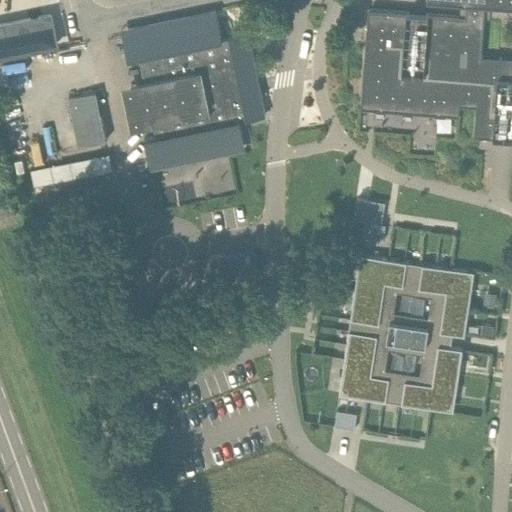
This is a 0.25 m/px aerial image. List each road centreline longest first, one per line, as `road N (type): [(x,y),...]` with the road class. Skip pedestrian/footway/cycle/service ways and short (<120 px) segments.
road 1 (residential): [(273,236),(288,420),(300,444),(400,511)]
road 2 (residential): [(273,236),(297,0)]
road 3 (residential): [(125,188),(142,250),(167,255),(273,236)]
road 4 (residential): [(80,0),(85,22),(182,0)]
